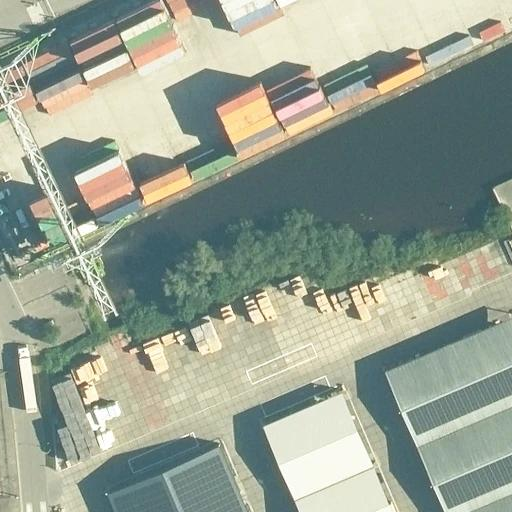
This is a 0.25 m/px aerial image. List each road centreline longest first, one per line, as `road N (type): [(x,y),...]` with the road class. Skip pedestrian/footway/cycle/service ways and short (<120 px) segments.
road 1 (unknown): [(128,511),(137,469),(160,440),(511,279)]
road 2 (unclassified): [(35,511),(20,345),(0,301)]
